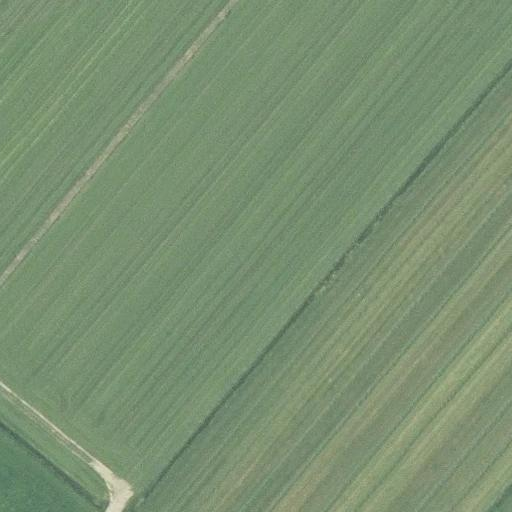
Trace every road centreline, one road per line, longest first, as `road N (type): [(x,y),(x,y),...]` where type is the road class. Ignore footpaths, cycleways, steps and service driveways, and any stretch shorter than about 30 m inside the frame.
road 1 (track): [(234,0),(0,282)]
road 2 (track): [(115,511),(127,498),(116,482),(0,386)]
